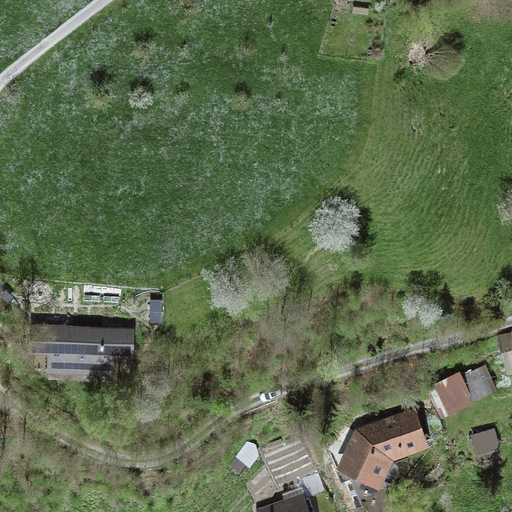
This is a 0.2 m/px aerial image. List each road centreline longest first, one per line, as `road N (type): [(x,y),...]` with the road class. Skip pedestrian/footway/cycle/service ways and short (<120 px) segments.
road 1 (track): [(0,394),(95,455),(148,462),(258,399),(511,321)]
road 2 (track): [(104,0),(0,82)]
